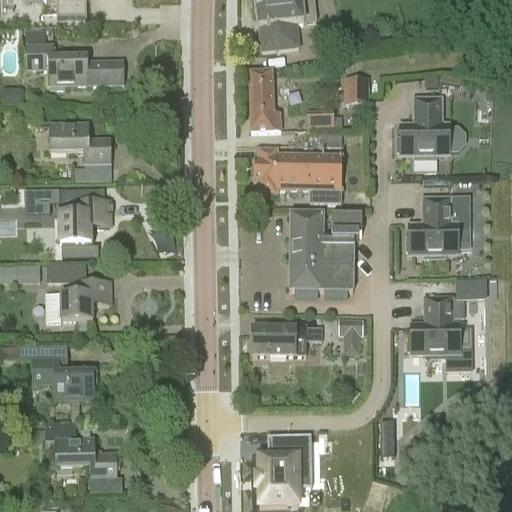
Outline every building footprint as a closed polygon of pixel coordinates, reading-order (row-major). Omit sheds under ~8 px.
[(27,0),(28,5),(36,5),(36,6),(45,6),(45,1),(56,1),(56,22),(86,22),(85,0),(27,0)] [(310,3),(300,4),(299,0),(252,0),(253,2),(257,34),(258,34),(261,58),(297,54),(294,30),(313,28),(310,3)] [(123,90),(123,66),(87,66),(87,63),(53,63),(53,52),(25,52),(25,75),(47,75),(47,91),(123,90)] [(271,77),(248,78),(250,138),(280,137),(279,119),(272,119),(271,77)] [(425,83),(425,93),(437,93),(437,82),(425,83)] [(368,83),(343,83),(343,110),(368,110),(368,83)] [(1,95),(1,108),(25,108),(24,94),(21,91),(3,92),(1,95)] [(398,158),(401,158),(401,161),(415,161),(415,165),(435,165),(435,160),(449,160),(449,157),(458,157),(465,150),(465,140),(458,134),(449,134),(449,130),(441,130),(441,105),(415,105),(415,130),(401,131),(401,144),(398,144),(398,158)] [(333,135),(332,115),(306,116),(306,136),(333,135)] [(82,170),(110,169),(110,145),(88,145),(88,130),(48,130),(48,158),(82,158),(82,170)] [(276,161),(276,156),(258,156),(258,167),(253,167),(253,187),(258,187),(257,199),(276,199),(276,195),(309,196),(309,210),(341,210),(341,162),(276,161)] [(430,184),(430,198),(446,199),(446,185),(430,184)] [(24,195),(24,210),(76,209),(76,220),(57,220),(58,248),(58,261),(94,261),(93,248),(90,248),(89,232),(108,231),(108,208),(96,208),(96,194),(24,195)] [(449,230),(449,220),(449,204),(422,204),(423,219),(423,230),(408,230),(408,243),(405,243),(406,257),(409,257),(409,260),(423,260),(423,264),(444,264),(444,260),(457,259),(457,255),(469,254),(468,234),(456,234),(456,229),(449,230)] [(290,219),(289,296),(352,297),(353,247),(357,247),(357,241),(361,241),(361,221),(331,220),(332,246),(322,246),(322,220),(290,219)] [(0,287),(38,286),(38,269),(0,270),(0,287)] [(80,269),(46,270),(46,288),(48,288),(49,290),(49,299),(44,299),(44,326),(91,326),(91,311),(109,311),(109,286),(80,286),(80,269)] [(424,304),(425,326),(425,330),(410,330),(410,343),(407,343),(407,357),(411,357),(411,360),(425,360),(425,364),(446,363),(445,359),(459,359),(459,354),(471,354),(470,334),(458,334),(458,329),(451,329),(451,324),(464,323),(464,305),(486,305),(485,285),(455,286),(455,304),(451,304),(424,304)] [(359,341),(363,341),(363,326),(339,325),(339,341),(344,341),(344,361),(359,361),(359,341)] [(305,362),(305,346),(320,347),(321,334),(274,332),(251,332),(251,362),(275,362),(305,362)] [(31,366),(31,390),(53,390),(53,405),(93,404),(92,377),(60,377),(60,366),(31,366)] [(350,406),(357,396),(348,389),(341,399),(350,406)] [(380,428),(380,462),(394,462),(393,427),(380,428)] [(94,460),(93,445),(75,445),(74,429),(43,430),(44,447),(53,447),(54,473),(87,472),(88,484),(116,484),(115,460),(94,460)] [(288,463),(258,464),(259,482),(255,482),(256,493),(259,493),(259,511),(297,511),(296,464),(310,464),(309,438),(288,439),(288,463)]
